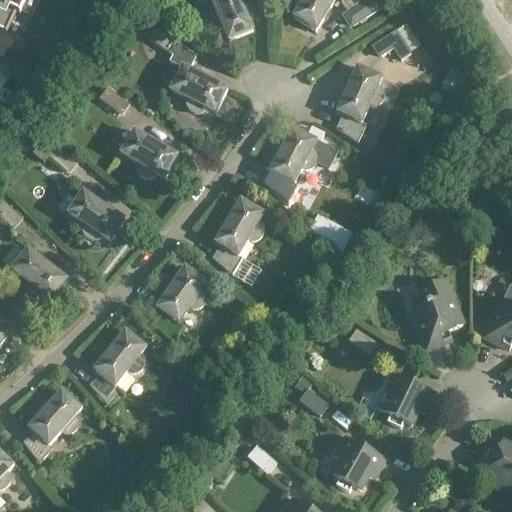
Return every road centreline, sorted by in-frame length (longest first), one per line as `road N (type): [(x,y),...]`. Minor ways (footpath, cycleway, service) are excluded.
road 1 (residential): [(0,408),(160,256),(241,159),(281,93)]
road 2 (residential): [(483,400),(402,511)]
